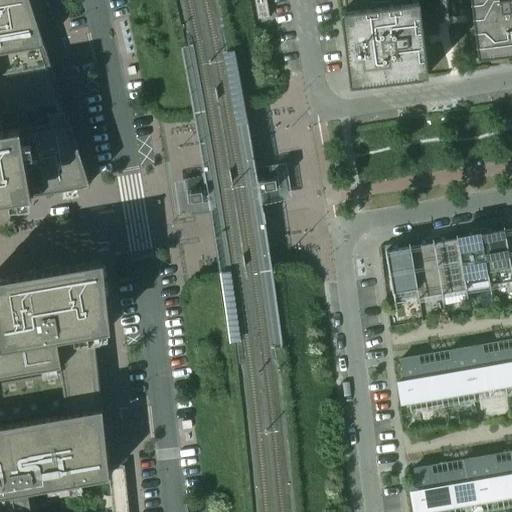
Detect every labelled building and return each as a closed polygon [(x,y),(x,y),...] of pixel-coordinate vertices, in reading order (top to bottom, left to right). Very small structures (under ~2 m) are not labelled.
[(0,0),(0,199),(89,184),(29,0),(0,0)] [(269,17),(265,0),(253,0),(257,19),(269,17)] [(416,0),(412,0),(411,0),(343,0),(345,9),(339,9),(339,11),(418,1),(417,0),(416,0)] [(511,54),(511,0),(469,0),(472,19),(477,59),(511,54)] [(426,75),(424,52),(418,1),(339,11),(348,84),(426,75)] [(511,281),(503,230),(487,233),(486,228),(478,229),(488,285),(511,281)] [(511,280),(511,228),(503,230),(511,281),(511,280)] [(488,285),(478,229),(472,230),(472,235),(456,238),(465,289),(466,289),(464,279),(486,276),(487,285),(488,285)] [(465,289),(456,238),(440,241),(439,236),(431,237),(441,293),(465,289)] [(441,293),(431,237),(424,239),(425,244),(409,246),(417,297),(441,293)] [(417,297),(409,246),(392,249),(391,244),(383,246),(393,301),(417,297)] [(0,511),(127,511),(123,465),(107,467),(93,331),(109,329),(102,260),(70,265),(70,263),(43,268),(43,270),(0,277),(0,511)] [(504,384),(498,352),(482,355),(480,345),(464,347),(473,399),(474,399),(473,390),(504,384)] [(473,399),(464,347),(449,350),(450,360),(434,363),(441,404),(473,399)] [(511,349),(498,352),(504,384),(511,382),(511,349)] [(441,404),(434,363),(419,366),(417,356),(400,359),(402,369),(401,369),(404,381),(397,383),(400,402),(407,401),(409,410),(441,404)] [(511,466),(511,462),(495,464),(493,454),(477,457),(485,500),(511,494),(511,466)] [(485,500),(477,457),(461,460),(463,470),(447,473),(454,511),(455,511),(454,505),(485,500)] [(454,511),(447,473),(431,476),(430,465),(413,469),(415,478),(414,479),(416,491),(410,492),(413,511),(420,511),(454,511)]
